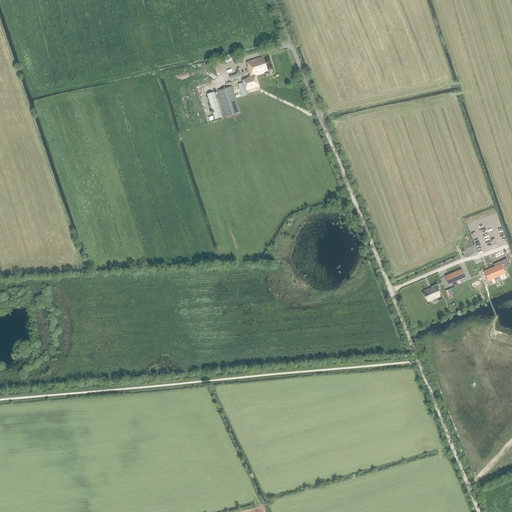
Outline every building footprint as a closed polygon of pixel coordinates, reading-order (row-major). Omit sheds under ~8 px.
[(238,59),(236,52),(224,56),(226,63),(238,59)] [(273,69),(272,64),(269,55),(268,56),(267,55),(247,62),(246,63),(250,75),(248,76),(249,78),(242,80),(243,83),(238,85),(242,97),(247,95),(245,91),(259,86),(256,76),(265,73),(266,76),(269,75),(268,71),(273,69)] [(231,87),(218,91),(226,116),(239,112),(231,87)] [(207,95),(215,120),(222,118),(214,93),(207,95)] [(494,267),(484,272),(488,281),(505,274),(503,269),(510,266),(507,259),(493,265),(494,267)] [(445,276),(448,284),(465,277),(462,269),(445,276)] [(432,288),(424,291),(426,296),(426,297),(427,297),(428,301),(439,296),(436,289),(439,288),(437,284),(431,287),(432,288)]
